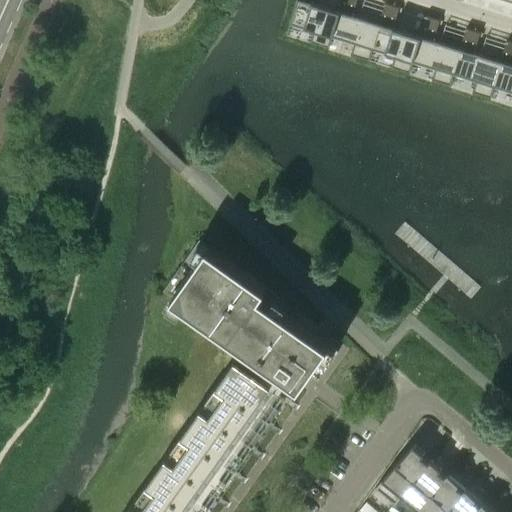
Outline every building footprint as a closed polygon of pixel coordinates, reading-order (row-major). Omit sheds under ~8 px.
[(297,0),(291,21),(314,29),(310,41),(329,47),(333,34),(332,34),(340,10),(339,10),(318,3),(312,1),(312,0),(297,0)] [(340,10),(332,34),(333,34),(355,41),(351,54),(370,60),(374,47),(373,47),(380,22),(379,22),(359,16),(359,15),(353,13),(357,0),(341,0),(339,10),(340,10)] [(380,22),(373,47),(374,47),(395,54),(391,67),(410,72),(414,60),(413,59),(421,35),(420,35),(400,28),(393,26),(399,7),(385,3),(379,22),(380,22)] [(421,35),(413,59),(414,60),(436,66),(432,79),(451,85),(455,72),(454,72),(461,48),(460,47),(440,41),(440,40),(434,38),(440,20),(426,16),(420,35),(421,35)] [(461,48),(454,72),(455,72),(476,79),(472,92),(491,98),(495,85),(494,84),(502,60),(501,60),(480,54),(481,53),(474,51),(480,33),(466,28),(460,47),(461,48)] [(502,60),(494,84),(495,85),(511,89),(511,42),(507,41),(501,60),(502,60)] [(210,511),(309,374),(318,380),(338,351),(279,308),(284,300),(199,239),(163,290),(244,347),(126,511),(210,511)] [(395,503),(401,496),(400,495),(429,461),(428,460),(422,455),(425,453),(413,443),(376,487),(395,503)] [(400,495),(401,496),(418,510),(447,476),(446,475),(440,470),(442,467),(431,458),(428,460),(429,461),(400,495)] [(418,510),(420,511),(445,511),(466,488),(448,473),(446,475),(447,476),(418,510)] [(475,511),(483,503),(466,488),(445,511),(475,511)] [(494,511),(483,503),(475,511),(494,511)]
